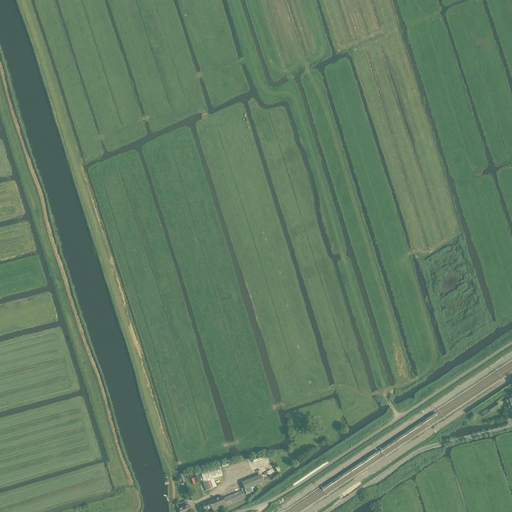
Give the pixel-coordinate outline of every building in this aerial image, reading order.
[(497,403),(488,409),(491,413),(500,407),(497,403)] [(204,483),(206,482),(210,481),(222,477),(219,466),(201,472),(204,483)] [(223,498),(226,506),(245,498),(244,496),(253,492),(251,488),(263,483),(260,475),(241,482),(244,488),(241,489),(242,491),(223,498)] [(226,506),(223,498),(223,497),(202,505),(204,511),(211,508),(213,511),(226,506)] [(188,511),(190,511),(188,505),(187,501),(177,505),(179,511),(188,511)]
